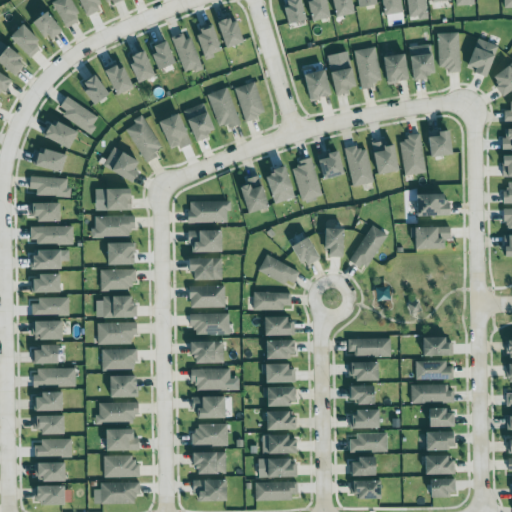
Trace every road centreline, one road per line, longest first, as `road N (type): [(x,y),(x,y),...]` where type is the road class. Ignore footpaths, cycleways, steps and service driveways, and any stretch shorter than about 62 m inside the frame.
road 1 (residential): [(481,98),(481,511)]
road 2 (residential): [(157,190),(231,156),(367,112),(481,98)]
road 3 (residential): [(3,180),(12,511)]
road 4 (residential): [(166,511),(157,190)]
road 5 (residential): [(3,180),(22,115),(67,58),(192,0)]
road 6 (residential): [(328,511),(328,298)]
road 7 (residential): [(294,133),(254,0)]
